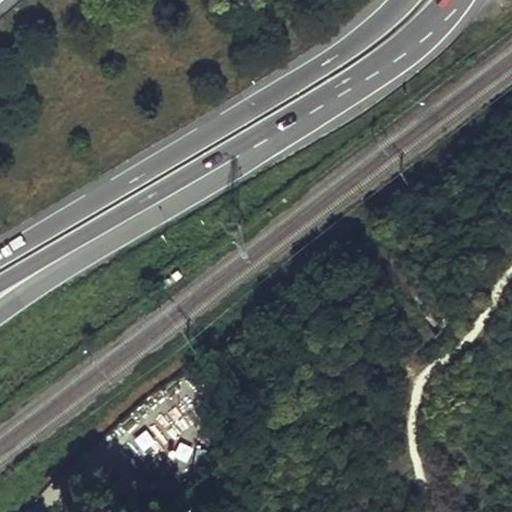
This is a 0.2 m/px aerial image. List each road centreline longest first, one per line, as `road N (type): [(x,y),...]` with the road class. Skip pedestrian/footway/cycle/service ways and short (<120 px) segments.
road 1 (motorway): [(401,0),(292,80),(0,259)]
road 2 (motorway): [(47,255),(357,69),(440,0)]
